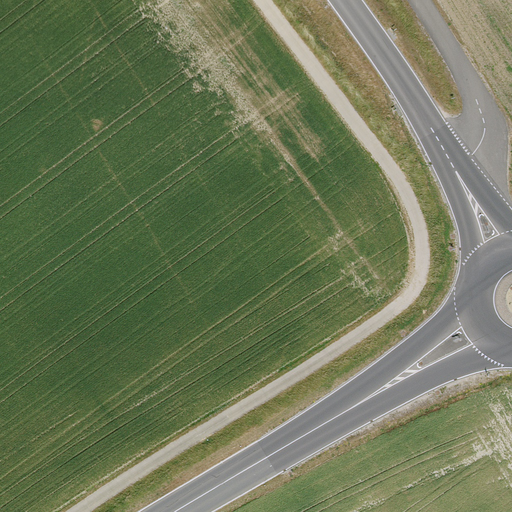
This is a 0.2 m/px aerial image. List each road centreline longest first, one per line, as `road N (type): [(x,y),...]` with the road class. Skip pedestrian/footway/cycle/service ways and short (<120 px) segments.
road 1 (track): [(264,0),(408,198),(422,250),(417,284),(389,314),(79,511)]
road 2 (tertiary): [(341,0),(420,110),(501,255)]
road 3 (primary): [(397,380),(182,511)]
road 4 (track): [(455,167),(480,142),(479,104),(416,0)]
